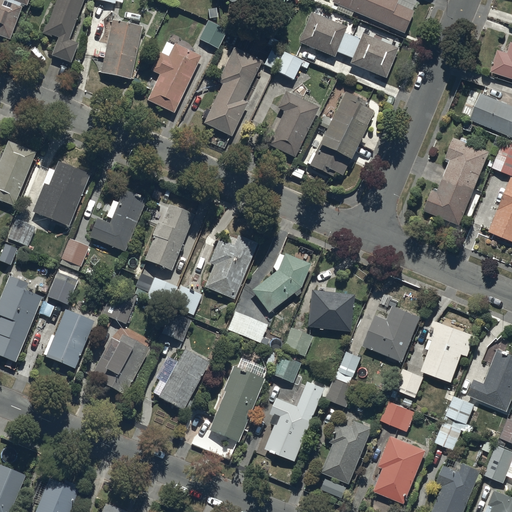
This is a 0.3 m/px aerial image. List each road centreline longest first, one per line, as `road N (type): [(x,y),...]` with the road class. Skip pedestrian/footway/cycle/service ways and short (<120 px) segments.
road 1 (residential): [(0,82),(368,235)]
road 2 (residential): [(0,401),(270,511)]
road 3 (residential): [(465,0),(368,235)]
road 4 (residential): [(368,235),(511,294)]
